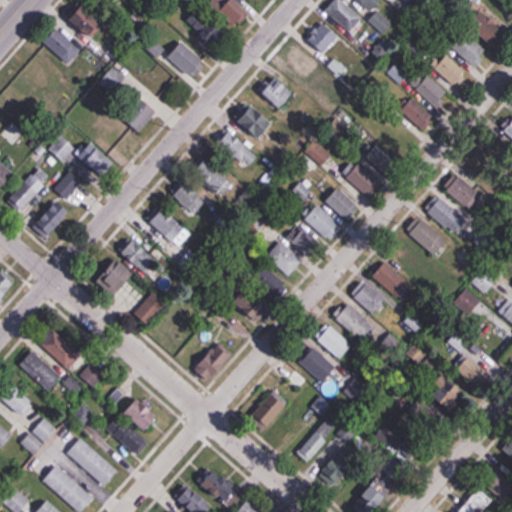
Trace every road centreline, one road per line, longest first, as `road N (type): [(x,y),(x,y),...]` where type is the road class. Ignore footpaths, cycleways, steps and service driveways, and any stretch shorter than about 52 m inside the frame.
road 1 (residential): [(511,66),(121,511)]
road 2 (residential): [(298,0),(0,340)]
road 3 (residential): [(317,511),(0,231)]
road 4 (residential): [(511,394),(407,511)]
